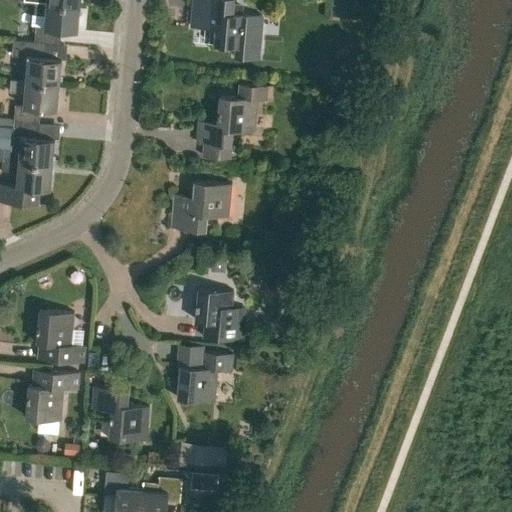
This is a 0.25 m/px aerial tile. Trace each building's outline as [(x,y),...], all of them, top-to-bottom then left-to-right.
[(64,44),(60,44),(61,30),(79,31),(81,6),(37,2),(19,0),(18,13),(46,16),(45,28),(36,27),(35,42),(46,43),(64,44)] [(199,0),(197,27),(216,29),(214,44),(238,46),(237,56),(235,56),(235,57),(259,59),(259,58),(258,58),(262,16),(258,16),(233,14),(233,0),(199,0)] [(10,80),(10,81),(60,85),(62,59),(45,57),(46,43),(35,42),(20,41),(14,40),(12,57),(19,57),(28,58),(26,81),(10,80)] [(58,109),(60,85),(10,81),(9,91),(25,92),(24,106),(15,105),(14,120),(39,122),(40,108),(58,109)] [(219,95),(218,110),(217,110),(216,116),(217,116),(217,121),(198,119),(196,142),(204,142),(203,155),(229,158),(230,144),(231,144),(232,129),(254,131),(257,97),(265,98),(267,84),(231,81),(230,95),(219,94),(219,95)] [(3,149),(2,159),(53,164),(55,138),(38,137),(39,122),(14,120),(13,126),(12,137),(12,149),(3,149)] [(12,137),(13,126),(0,125),(0,148),(3,149),(12,149),(12,137)] [(0,202),(38,204),(39,188),(50,188),(53,164),(2,159),(1,171),(18,173),(17,185),(0,184),(0,202)] [(194,180),(193,195),(174,194),(171,227),(205,230),(207,214),(228,216),(231,183),(194,180)] [(205,321),(204,335),(203,335),(203,337),(242,340),(244,323),(230,322),(232,290),(198,287),(196,320),(205,321)] [(38,357),(53,359),(83,362),(85,345),(70,343),(73,312),(38,309),(36,341),(39,341),(38,357)] [(232,353),(202,351),(203,345),(180,343),(178,364),(180,365),(177,397),(214,401),(216,369),(231,370),(232,353)] [(78,372),(48,369),(33,368),(32,383),(28,383),(25,417),(38,417),(37,431),(56,433),(58,419),(60,419),(62,388),(77,389),(78,372)] [(92,407),(111,409),(109,436),(146,439),(149,406),(127,404),(128,388),(94,385),(92,407)] [(156,462),(171,465),(176,442),(160,439),(156,462)] [(177,458),(211,463),(214,443),(180,439),(177,458)] [(114,511),(140,511),(143,488),(129,487),(130,473),(107,471),(105,496),(116,497),(114,511)] [(143,488),(140,511),(166,511),(167,501),(179,502),(181,478),(159,476),(158,490),(143,488)]
